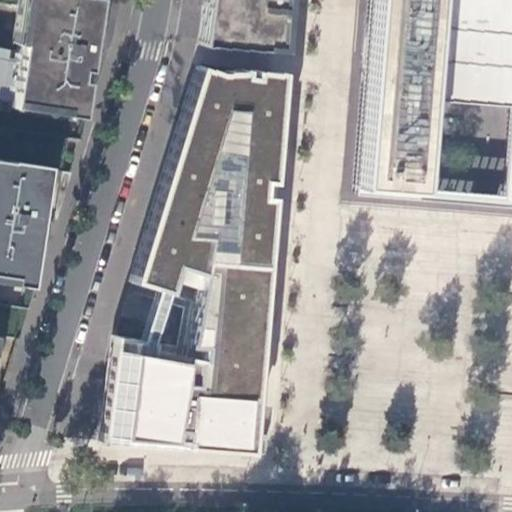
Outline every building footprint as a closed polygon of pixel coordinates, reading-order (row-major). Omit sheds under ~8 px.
[(9,100),(79,110),(95,0),(24,0),(18,43),(17,50),(15,58),(9,100)] [(24,0),(17,0),(11,42),(18,43),(24,0)] [(278,51),(282,0),(201,0),(196,44),(278,51)] [(511,0),(367,0),(352,194),(511,207),(511,0)] [(4,57),(6,49),(0,47),(0,98),(9,100),(15,58),(4,57)] [(6,49),(4,57),(15,58),(17,50),(6,49)] [(210,69),(195,61),(126,282),(151,289),(144,313),(137,336),(110,333),(103,379),(98,419),(95,437),(245,452),(254,338),(275,63),(245,60),(245,67),(210,69)] [(79,110),(9,100),(8,107),(78,117),(79,110)] [(0,275),(25,279),(42,165),(6,160),(0,159),(0,275)] [(0,275),(0,282),(24,286),(25,279),(0,275)]
